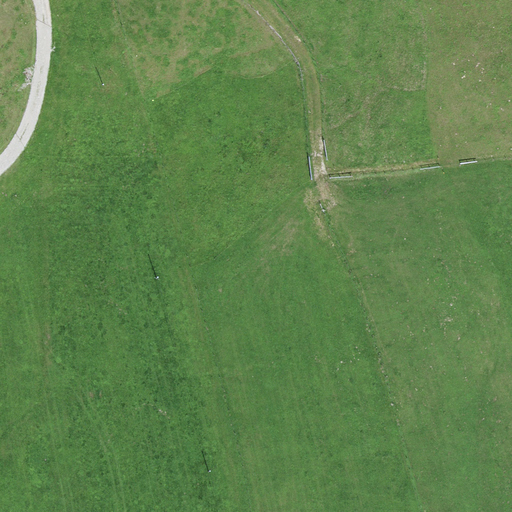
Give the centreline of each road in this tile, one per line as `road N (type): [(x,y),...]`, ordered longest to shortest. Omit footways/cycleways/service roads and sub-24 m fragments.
road 1 (track): [(251,0),(296,49),(308,77),(316,195)]
road 2 (track): [(0,160),(34,101),(46,24),(38,0)]
